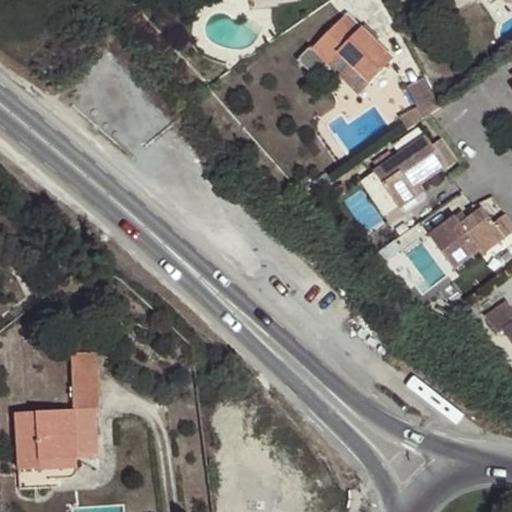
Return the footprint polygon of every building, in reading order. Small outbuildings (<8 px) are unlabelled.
[(345,16),(313,49),(318,55),(329,65),(334,60),(334,59),(339,54),(370,85),(394,59),(362,28),(360,30),(345,16)] [(318,55),(313,49),(311,47),(298,61),(305,68),(318,55)] [(365,90),(370,85),(339,54),(334,59),(365,90)] [(400,119),(407,131),(432,114),(440,108),(425,78),(407,89),(417,109),(400,119)] [(428,133),(375,169),(402,209),(422,195),(417,188),(411,179),(418,174),(425,183),(450,165),(428,133)] [(417,188),(425,183),(418,174),(411,179),(417,188)] [(459,214),(432,235),(456,267),(481,249),(485,254),(508,236),(497,221),(485,205),(472,216),(464,222),(459,214)] [(467,208),(459,214),(464,222),(472,216),(467,208)] [(497,221),(508,236),(511,233),(511,216),(509,212),(497,221)] [(511,301),(508,296),(486,310),(498,328),(503,324),(511,338),(511,301)] [(37,461),(75,459),(77,459),(77,454),(97,453),(94,412),(101,411),(97,353),(69,354),(72,411),(14,414),(17,469),(38,469),(37,461)] [(75,468),(75,459),(37,461),(38,469),(75,468)]
